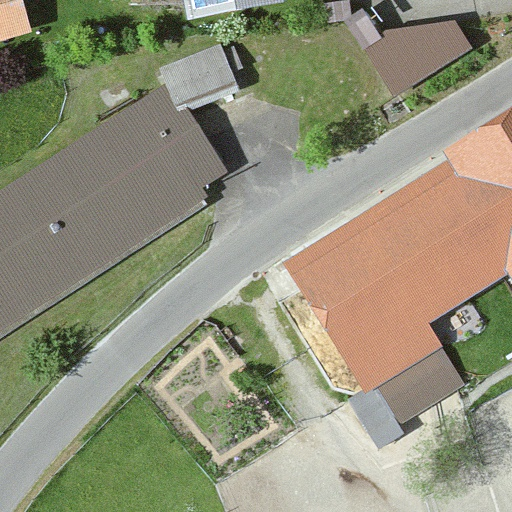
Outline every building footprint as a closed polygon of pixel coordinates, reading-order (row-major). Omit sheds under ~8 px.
[(0,0),(0,34),(19,29),(11,0),(0,0)] [(265,0),(169,0),(172,17),(266,2),(265,0)] [(364,19),(347,30),(394,103),(472,53),(455,27),(387,37),(379,42),(364,19)] [(222,50),(162,72),(177,113),(237,91),(222,50)] [(217,178),(160,94),(0,202),(0,347),(209,206),(199,191),(217,178)] [(511,113),(430,159),(439,176),(278,264),(351,397),(435,351),(422,328),(500,286),(511,306),(511,113)]
